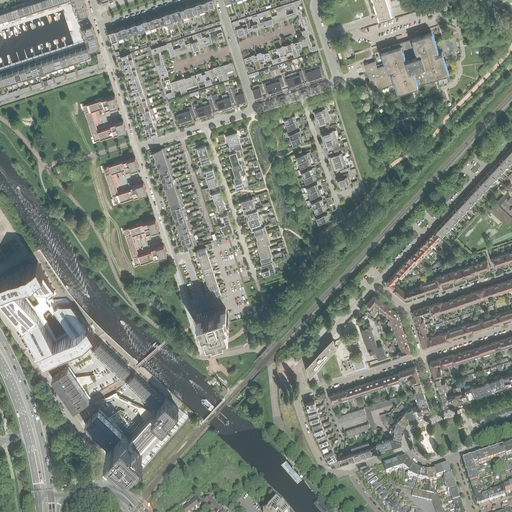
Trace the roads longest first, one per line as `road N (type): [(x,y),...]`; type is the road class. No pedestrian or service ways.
road 1 (residential): [(373,284),(511,138)]
road 2 (unclassified): [(103,462),(0,313)]
road 3 (trunk): [(50,488),(34,413),(0,336)]
road 4 (residential): [(206,126),(255,279)]
road 5 (residential): [(304,392),(298,366),(373,284)]
road 6 (trunk): [(0,364),(36,492)]
road 7 (residential): [(323,35),(430,1),(436,18)]
road 8 (residential): [(138,146),(97,24)]
road 9 (residential): [(302,95),(340,213)]
road 10 (residential): [(420,355),(304,392)]
